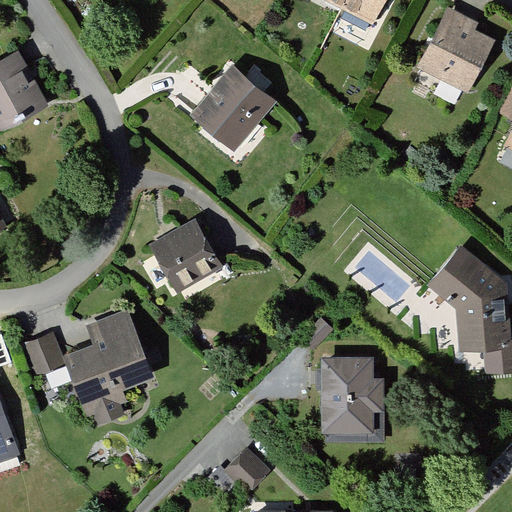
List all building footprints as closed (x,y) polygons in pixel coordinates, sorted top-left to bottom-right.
[(389,0),(329,0),(379,23),(389,0)] [(500,35),(447,9),(419,65),(471,91),(500,35)] [(14,47),(0,54),(0,134),(49,107),(14,47)] [(279,94),(232,57),(190,109),(237,146),(279,94)] [(0,233),(11,228),(0,207),(0,233)] [(200,216),(152,239),(176,286),(223,263),(200,216)] [(511,277),(462,241),(432,282),(463,305),(464,348),(489,348),(489,369),(511,368),(511,277)] [(92,339),(64,348),(86,412),(97,412),(101,423),(130,413),(122,389),(161,376),(135,302),(85,319),(92,339)] [(375,349),(325,350),(326,427),(377,427),(375,349)] [(0,454),(22,449),(0,374),(0,454)] [(247,489),(273,467),(252,442),(226,465),(247,489)]
